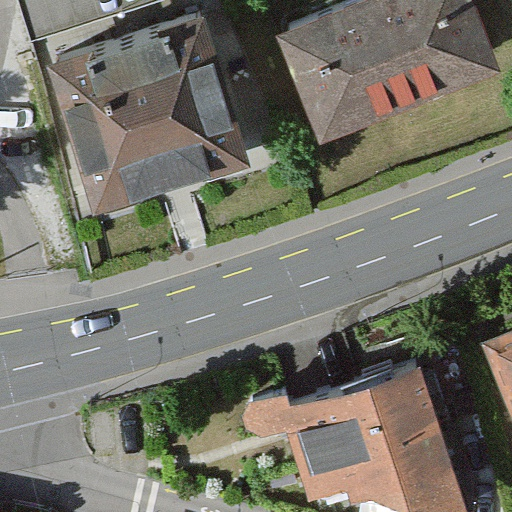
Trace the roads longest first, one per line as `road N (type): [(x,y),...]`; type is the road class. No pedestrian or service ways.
road 1 (secondary): [(511,201),(301,283),(0,370)]
road 2 (residential): [(0,450),(184,511)]
